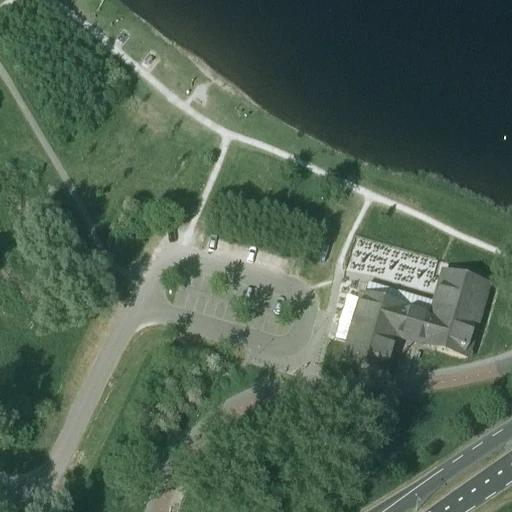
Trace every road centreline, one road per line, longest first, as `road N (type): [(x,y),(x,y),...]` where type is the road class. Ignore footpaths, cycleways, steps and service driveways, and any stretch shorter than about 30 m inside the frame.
road 1 (unclassified): [(0,487),(21,493),(47,479),(169,256)]
road 2 (tertiary): [(511,433),(398,511)]
